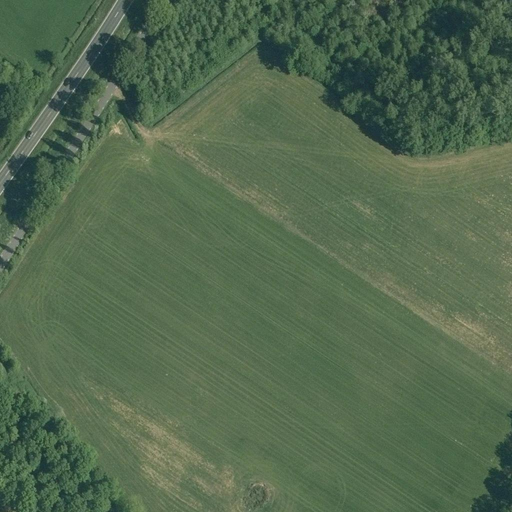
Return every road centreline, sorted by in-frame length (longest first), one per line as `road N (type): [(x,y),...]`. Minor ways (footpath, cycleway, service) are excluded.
road 1 (unclassified): [(0,266),(166,0)]
road 2 (primary): [(0,184),(126,0)]
